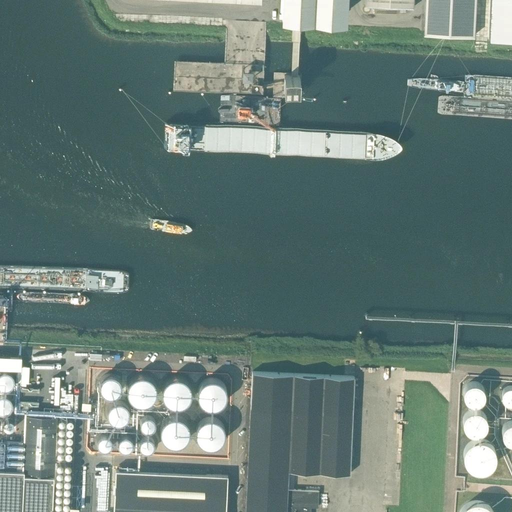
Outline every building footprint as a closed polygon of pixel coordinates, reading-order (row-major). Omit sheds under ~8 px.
[(280,0),(280,12),(292,12),(292,27),(291,38),(291,39),(293,39),(291,74),(291,75),(284,75),(283,89),(284,89),(284,94),(298,94),(298,89),(299,75),(297,75),(299,39),(300,27),(301,13),(312,13),(313,0),(280,0)] [(313,0),(312,13),(345,15),(345,0),(313,0)] [(425,0),(424,33),(474,35),(475,0),(425,0)] [(511,0),(488,0),(487,37),(511,37),(511,0)] [(0,388),(1,389),(2,389),(3,389),(4,389),(5,389),(6,389),(7,389),(8,389),(10,388),(10,387),(11,387),(12,386),(12,385),(13,384),(13,383),(14,383),(14,382),(14,381),(14,380),(14,379),(14,378),(13,377),(13,376),(13,375),(12,374),(11,373),(10,372),(8,371),(7,371),(6,370),(4,370),(2,370),(2,371),(1,371),(0,371),(0,388)] [(245,511),(310,511),(311,507),(318,507),(319,491),(287,489),(288,471),(350,474),(355,377),(252,372),(251,406),(245,511)] [(99,383),(99,384),(99,385),(99,386),(100,387),(100,388),(100,389),(101,390),(102,391),(102,392),(103,393),(104,393),(106,394),(107,395),(108,395),(110,395),(112,395),(113,395),(114,394),(115,394),(116,393),(117,393),(118,392),(119,391),(119,390),(120,389),(120,388),(121,387),(121,386),(121,385),(121,384),(121,383),(121,382),(121,381),(120,380),(120,379),(119,378),(119,377),(118,376),(117,376),(116,375),(115,374),(114,374),(113,374),(112,373),(111,373),(110,373),(109,373),(108,373),(107,374),(106,374),(105,374),(104,375),(103,376),(102,376),(102,377),(101,378),(100,379),(100,380),(100,381),(99,382),(99,383)] [(127,387),(127,389),(127,390),(127,391),(127,393),(128,394),(129,396),(129,397),(130,398),(131,399),(132,400),(133,401),(135,402),(136,402),(137,403),(139,403),(140,403),(142,403),(143,403),(145,403),(146,403),(147,402),(149,402),(150,401),(151,400),(152,399),(153,398),(154,397),(155,396),(155,394),(156,393),(156,392),(156,390),(157,389),(156,387),(156,386),(156,384),(155,383),(155,382),(154,380),(153,379),(152,378),(151,377),(150,376),(149,375),(147,375),(146,374),(145,374),(143,374),(142,374),(140,374),(139,374),(137,374),(136,375),(135,375),(133,376),(132,377),(131,378),(130,379),(129,380),(129,382),(128,383),(127,384),(127,386),(127,387)] [(162,389),(162,390),(162,392),(162,393),(162,395),(163,396),(163,397),(164,399),(165,400),(166,401),(167,402),(168,403),(169,403),(171,404),(172,405),(174,405),(175,405),(176,405),(178,405),(179,405),(181,405),(182,404),(183,403),(185,403),(186,402),(187,401),(188,400),(189,399),(189,397),(190,396),(191,395),(191,393),(191,392),(191,390),(191,389),(191,387),(191,386),(190,385),(189,383),(189,382),(188,381),(187,380),(186,379),(185,378),(183,377),(182,377),(181,376),(179,376),(178,376),(176,376),(175,376),(174,376),(172,376),(171,377),(169,377),(168,378),(167,379),(166,380),(165,381),(164,382),(163,383),(163,385),(162,386),(162,387),(162,389)] [(197,391),(197,392),(197,394),(197,395),(198,397),(198,398),(199,399),(199,401),(200,402),(201,403),(202,404),(204,405),(205,405),(206,406),(207,406),(209,407),(210,407),(212,407),(213,407),(215,407),(216,406),(217,406),(219,405),(220,405),(221,404),(222,403),(223,402),(224,401),(225,399),(226,398),(226,397),(226,395),(227,394),(227,392),(227,391),(226,389),(226,388),(226,387),(225,385),(224,384),(223,383),(222,382),(221,381),(220,380),(219,379),(217,379),(216,378),(215,378),(213,377),(212,377),(210,377),(209,378),(207,378),(206,379),(205,379),(204,380),(202,381),(201,382),(200,383),(199,384),(199,385),(198,387),(198,388),(197,389),(197,391)] [(501,394),(501,395),(501,396),(502,396),(502,397),(502,398),(502,399),(503,400),(504,401),(505,402),(507,403),(509,403),(510,404),(511,403),(511,385),(510,386),(509,386),(507,386),(505,387),(505,388),(504,388),(503,389),(503,390),(502,390),(502,391),(502,392),(502,393),(501,394)] [(464,396),(464,397),(464,398),(464,399),(464,400),(465,401),(465,402),(466,403),(466,404),(467,405),(468,405),(469,406),(470,406),(471,407),(472,407),(473,408),(474,408),(475,408),(476,408),(477,408),(478,407),(479,407),(480,406),(481,406),(482,405),(483,404),(484,403),(484,402),(485,401),(485,400),(485,399),(486,398),(486,397),(486,396),(485,395),(485,394),(485,393),(484,392),(484,391),(483,390),(482,389),(481,388),(480,387),(479,387),(478,387),(477,386),(476,386),(475,386),(474,386),(473,386),(472,387),(471,387),(470,387),(469,388),(468,389),(467,389),(466,390),(466,391),(465,392),(465,393),(464,394),(464,395),(464,396)] [(0,413),(1,413),(2,413),(3,413),(4,413),(5,412),(7,412),(8,411),(8,410),(9,410),(10,409),(10,408),(11,407),(11,406),(11,405),(11,404),(11,403),(11,402),(11,401),(11,400),(10,399),(10,398),(9,397),(8,397),(8,396),(7,395),(6,395),(5,394),(4,394),(3,394),(2,394),(1,394),(0,393),(0,413)] [(107,410),(107,411),(107,412),(107,413),(107,415),(108,416),(108,417),(109,417),(109,418),(110,419),(111,420),(112,420),(113,421),(114,421),(115,422),(116,422),(117,422),(118,422),(119,422),(120,422),(121,422),(122,421),(123,421),(124,420),(125,420),(126,419),(126,418),(127,417),(128,417),(128,416),(128,415),(129,413),(129,412),(129,411),(129,410),(129,409),(128,408),(128,407),(128,406),(127,405),(126,404),(125,403),(124,402),(123,402),(122,401),(121,401),(120,401),(119,400),(118,400),(117,400),(116,401),(115,401),(114,401),(113,402),(112,402),(111,403),(110,404),(109,404),(109,405),(108,406),(108,407),(107,408),(107,409),(107,410)] [(463,420),(463,421),(463,422),(463,423),(463,425),(463,426),(464,427),(465,428),(465,429),(466,430),(467,431),(468,431),(469,432),(470,432),(471,433),(472,433),(474,433),(475,433),(476,433),(477,433),(478,433),(480,432),(481,432),(482,431),(483,431),(484,430),(484,429),(485,428),(486,427),(486,426),(487,425),(487,423),(487,422),(487,421),(487,420),(487,419),(487,417),(486,416),(486,415),(485,414),(484,413),(484,412),(483,411),(482,411),(481,410),(480,410),(478,409),(477,409),(476,409),(475,409),(474,409),(472,409),(471,409),(470,410),(469,410),(468,411),(467,411),(466,412),(465,413),(465,414),(464,415),(463,416),(463,417),(463,419),(463,420)] [(56,416),(26,415),(24,471),(24,475),(54,476),(56,416)] [(140,422),(140,423),(140,424),(140,425),(140,426),(141,427),(142,428),(143,429),(144,430),(146,431),(147,431),(149,431),(150,430),(152,429),(153,428),(154,427),(155,426),(155,425),(155,424),(155,423),(155,422),(155,421),(155,420),(154,419),(153,418),(152,417),(150,416),(149,415),(147,415),(146,415),(145,416),(144,416),(143,417),(142,418),(141,418),(141,419),(140,420),(140,421),(140,422)] [(160,428),(160,430),(160,431),(160,433),(160,434),(161,435),(162,437),(162,438),(163,439),(164,440),(165,441),(166,442),(168,443),(169,443),(170,444),(172,444),(173,444),(175,445),(176,444),(178,444),(179,444),(180,443),(182,443),(183,442),(184,441),(185,440),(186,439),(187,438),(188,437),(188,435),(189,434),(189,433),(189,431),(190,430),(189,428),(189,427),(189,425),(188,424),(188,423),(187,421),(186,420),(185,419),(184,418),(183,417),(182,417),(180,416),(179,415),(178,415),(176,415),(175,415),(173,415),(172,415),(170,415),(169,416),(168,417),(166,417),(165,418),(164,419),(163,420),(162,421),(162,423),(161,424),(161,425),(160,427),(160,428)] [(195,430),(195,431),(195,433),(195,434),(196,435),(196,437),(197,438),(198,439),(199,441),(200,442),(201,443),(202,443),(203,444),(204,445),(206,445),(207,446),(209,446),(210,446),(211,446),(213,446),(214,445),(216,445),(217,444),(218,443),(219,443),(221,442),(222,441),(222,439),(223,438),(224,437),(224,435),(225,434),(225,433),(225,431),(225,430),(225,428),(224,427),(224,425),(223,424),(222,423),(222,422),(221,421),(219,420),(218,419),(217,418),(216,417),(214,417),(213,417),(211,416),(210,416),(209,416),(207,417),(206,417),(204,417),(203,418),(202,419),(201,420),(200,421),(199,422),(198,423),(197,424),(196,425),(196,427),(195,428),(195,430)] [(13,425),(13,423),(12,422),(11,421),(9,420),(8,420),(6,420),(4,421),(3,422),(3,424),(3,425),(3,427),(4,428),(5,429),(7,430),(8,430),(10,430),(11,429),(13,427),(13,426),(13,425)] [(502,430),(502,431),(502,432),(502,433),(502,434),(502,435),(503,436),(503,437),(504,438),(505,438),(505,439),(506,440),(507,440),(508,440),(510,441),(511,441),(511,421),(510,422),(509,422),(508,422),(507,423),(506,423),(505,424),(504,425),(503,426),(503,427),(502,428),(502,429),(502,430)] [(96,441),(96,442),(97,443),(97,444),(97,445),(98,446),(99,447),(100,448),(101,449),(103,449),(104,449),(106,449),(107,449),(108,448),(110,447),(111,446),(111,445),(111,444),(112,444),(112,443),(112,441),(112,440),(112,439),(111,438),(111,437),(110,437),(110,436),(109,435),(108,435),(107,434),(106,434),(104,434),(103,434),(102,434),(101,434),(100,435),(99,435),(99,436),(98,437),(97,438),(97,439),(97,440),(96,441)] [(118,442),(118,443),(118,444),(118,445),(118,446),(119,447),(120,448),(121,449),(122,449),(122,450),(124,450),(125,450),(127,450),(128,450),(130,449),(131,448),(132,447),(132,446),(133,445),(133,444),(133,443),(133,442),(133,441),(132,440),(132,439),(131,437),(130,436),(129,436),(128,436),(128,435),(127,435),(125,435),(124,435),(123,435),(122,436),(121,436),(120,437),(120,438),(119,439),(118,440),(118,441),(118,442)] [(139,443),(139,444),(139,445),(139,446),(140,448),(141,449),(142,450),(144,451),(145,451),(146,451),(148,451),(149,451),(151,450),(151,449),(152,449),(152,448),(153,448),(153,447),(154,446),(154,445),(154,444),(154,443),(154,442),(154,441),(153,440),(153,439),(152,439),(152,438),(151,438),(151,437),(150,437),(149,437),(148,436),(147,436),(146,436),(145,436),(144,437),(142,437),(142,438),(141,438),(141,439),(140,439),(140,440),(139,441),(139,442),(139,443)] [(463,453),(463,455),(463,456),(463,458),(464,460),(464,461),(465,463),(466,464),(467,465),(468,466),(469,468),(470,468),(472,469),(473,470),(475,471),(476,471),(478,471),(479,471),(481,471),(483,471),(484,471),(486,470),(487,469),(488,468),(490,468),(491,466),(492,465),(493,464),(494,463),(494,461),(495,460),(495,458),(496,456),(496,455),(496,453),(495,452),(495,450),(494,449),(494,447),(493,446),(492,444),(491,443),(490,442),(488,441),(487,440),(486,440),(484,439),(483,439),(481,439),(479,438),(478,439),(476,439),(475,439),(473,440),(472,440),(470,441),(469,442),(468,443),(467,444),(466,446),(465,447),(464,449),(464,450),(463,452),(463,453)] [(51,511),(54,476),(24,475),(24,471),(0,469),(0,511),(51,511)] [(115,469),(113,511),(225,511),(228,475),(115,469)] [(493,511),(492,510),(492,509),(490,507),(489,506),(488,505),(486,504),(485,503),(483,502),(482,501),(480,501),(478,501),(476,501),(475,501),(473,501),(471,501),(469,502),(468,503),(466,504),(465,505),(464,506),(462,507),(461,509),(460,510),(460,511),(459,511),(493,511)]
